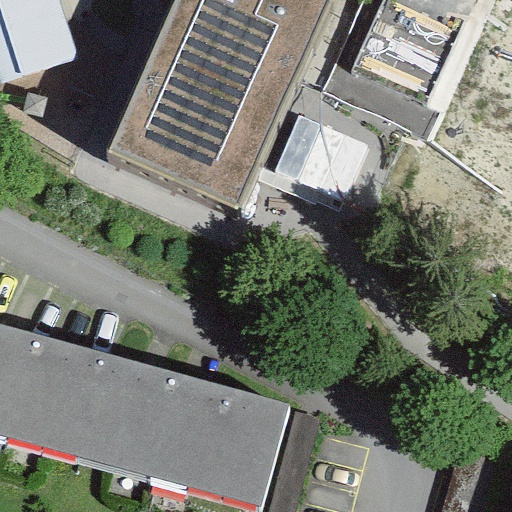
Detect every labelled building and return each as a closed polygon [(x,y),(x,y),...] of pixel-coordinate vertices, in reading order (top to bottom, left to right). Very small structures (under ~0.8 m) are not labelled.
[(0,0),(0,78),(0,80),(68,60),(54,12),(50,0),(0,0)] [(194,0),(118,175),(242,229),(342,0),(194,0)] [(473,38),(383,0),(361,0),(321,96),(429,141),(473,38)] [(0,333),(0,444),(107,474),(249,511),(252,511),(280,409),(149,374),(0,333)] [(466,460),(450,511),(492,511),(509,460),(470,448),(466,460)]
